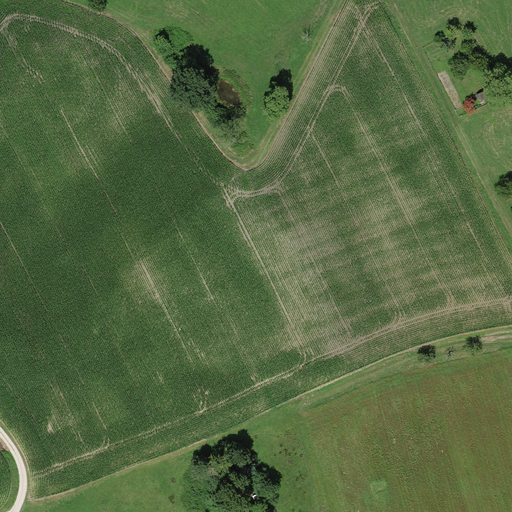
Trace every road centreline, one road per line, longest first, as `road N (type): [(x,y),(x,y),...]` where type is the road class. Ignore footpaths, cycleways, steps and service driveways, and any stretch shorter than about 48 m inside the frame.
road 1 (track): [(511,332),(400,359),(284,414),(181,443),(18,507)]
road 2 (track): [(386,0),(511,237)]
road 3 (track): [(338,0),(256,161)]
